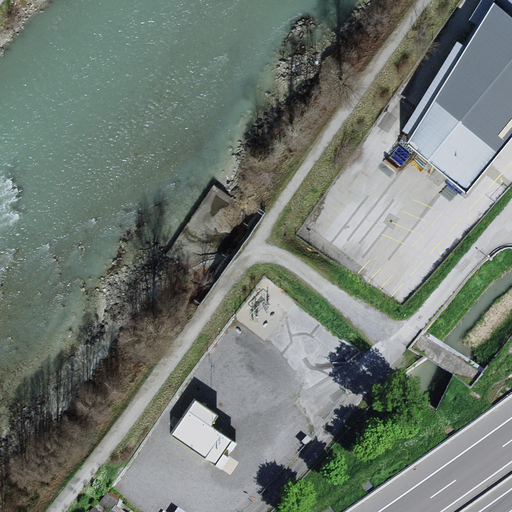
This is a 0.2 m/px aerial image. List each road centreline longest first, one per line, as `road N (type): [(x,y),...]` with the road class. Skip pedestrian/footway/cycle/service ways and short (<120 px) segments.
road 1 (unclassified): [(508,217),(326,439),(255,511)]
road 2 (track): [(258,241),(56,511)]
road 3 (track): [(402,342),(258,241)]
road 4 (motorway): [(511,438),(408,511)]
